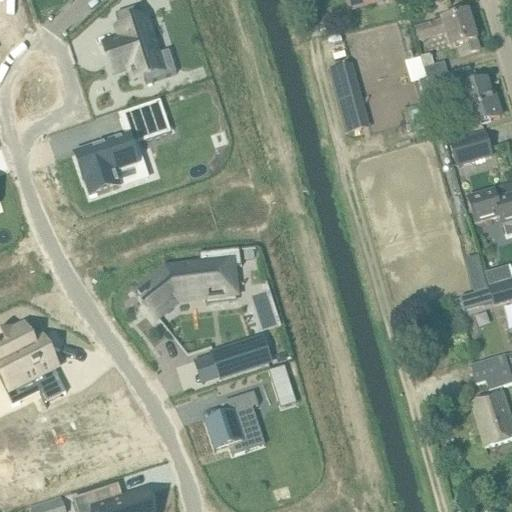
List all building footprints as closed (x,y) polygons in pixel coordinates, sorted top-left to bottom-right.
[(371,0),(348,0),(351,10),(371,4),(370,0),(371,0)] [(120,41),(104,46),(109,61),(116,58),(121,72),(130,69),(133,81),(143,78),(145,84),(176,75),(176,74),(169,51),(157,55),(146,20),(142,21),(138,8),(115,15),(120,28),(116,29),(120,41)] [(458,46),(461,57),(479,51),(468,14),(416,30),(420,41),(446,33),(451,49),(458,46)] [(430,56),(422,58),(424,67),(425,69),(434,66),(432,58),(430,58),(430,56)] [(428,81),(447,75),(444,64),(434,66),(425,69),(428,81)] [(351,67),(327,74),(344,137),(360,133),(349,95),(358,93),(351,67)] [(447,75),(428,81),(427,81),(430,92),(449,86),(451,92),(460,89),(471,127),(500,118),(495,101),(492,102),(485,81),(473,85),(468,70),(447,75)] [(126,139),(75,156),(85,184),(86,183),(91,198),(120,188),(115,174),(137,166),(131,148),(171,134),(160,102),(119,116),(126,139)] [(449,146),(455,167),(491,156),(485,135),(449,146)] [(511,198),(499,202),(496,194),(495,192),(479,197),(476,198),(476,199),(468,201),(475,225),(500,217),(502,225),(503,225),(507,238),(511,236),(511,198)] [(165,270),(133,295),(134,296),(135,295),(139,300),(138,301),(141,305),(143,303),(151,313),(148,314),(154,321),(178,302),(181,302),(181,299),(205,297),(206,306),(221,304),(229,303),(236,302),(232,268),(241,267),(240,251),(239,250),(199,254),(200,266),(165,270)] [(477,257),(464,260),(464,262),(473,293),(487,289),(477,257)] [(511,279),(509,267),(484,274),(488,287),(511,280),(511,279)] [(511,289),(510,284),(487,291),(491,303),(492,309),(511,302),(511,289)] [(487,291),(460,298),(463,311),(491,303),(487,291)] [(0,373),(8,390),(7,390),(9,393),(13,390),(32,380),(39,394),(44,405),(45,405),(46,404),(44,401),(61,393),(62,392),(64,395),(65,394),(53,370),(57,369),(43,340),(33,345),(24,327),(12,333),(11,332),(0,337),(0,373)] [(249,343),(212,355),(220,380),(221,380),(269,364),(266,352),(254,356),(249,343)] [(511,380),(505,357),(475,366),(470,367),(476,386),(485,384),(490,398),(471,404),(485,449),(511,441),(511,426),(500,389),(511,385),(511,380)] [(296,404),(287,376),(271,381),(280,409),(296,404)] [(228,417),(206,424),(216,454),(246,444),(241,428),(259,423),(254,409),(259,407),(255,395),(224,405),(228,417)] [(95,397),(36,417),(45,443),(73,435),(83,466),(135,449),(124,415),(104,422),(95,397)] [(113,487),(73,501),(76,511),(151,511),(148,501),(145,492),(122,499),(121,499),(120,497),(117,498),(113,487)] [(64,511),(60,499),(45,504),(47,511),(64,511)]
